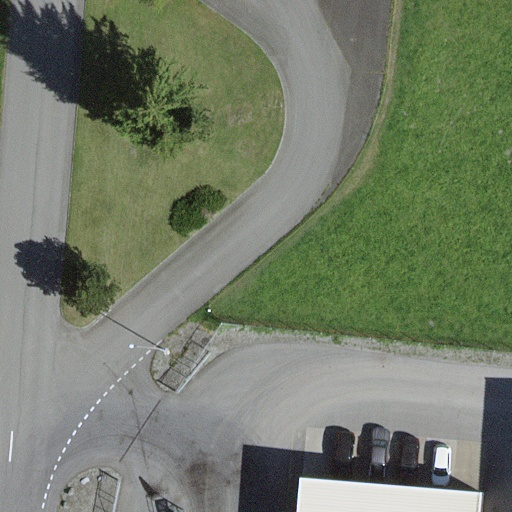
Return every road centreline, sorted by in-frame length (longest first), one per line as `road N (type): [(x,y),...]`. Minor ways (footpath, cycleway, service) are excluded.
road 1 (unclassified): [(12,428),(50,0)]
road 2 (unclassified): [(283,202),(12,428)]
road 3 (unclassified): [(275,0),(342,80),(328,135),(283,202)]
